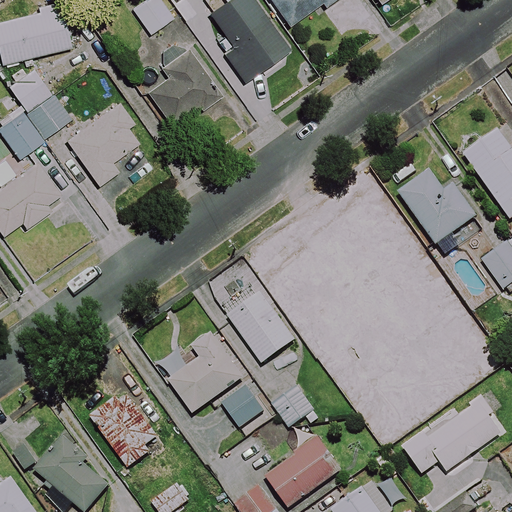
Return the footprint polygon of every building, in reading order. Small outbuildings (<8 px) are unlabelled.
[(173,19),(159,0),(147,0),(132,10),(149,35),(173,19)] [(253,0),(230,0),(226,3),(209,15),(233,49),(224,55),(244,83),(289,51),(253,0)] [(269,0),(287,27),(327,0),(269,0)] [(69,49),(59,10),(0,24),(0,62),(1,65),(69,49)] [(171,129),(196,111),(199,115),(220,100),(214,91),(186,52),(139,86),(171,129)] [(70,120),(42,84),(19,102),(25,109),(0,128),(0,135),(18,159),(70,120)] [(140,144),(129,129),(136,125),(119,101),(111,107),(64,141),(97,187),(117,173),(111,164),(140,144)] [(511,151),(511,152),(497,131),(464,155),(510,220),(511,218),(511,151)] [(59,197),(37,165),(0,189),(0,233),(2,237),(22,223),(26,229),(50,212),(46,206),(59,197)] [(441,189),(428,172),(397,194),(443,257),(459,245),(451,234),(478,215),(453,180),(441,189)] [(511,282),(511,241),(482,260),(501,290),(511,282)] [(326,316),(347,301),(357,295),(330,255),(299,276),(290,262),(265,279),(319,360),(344,343),(326,316)] [(426,305),(400,267),(370,287),(396,325),(426,305)] [(292,343),(252,284),(221,306),(261,364),(292,343)] [(356,314),(337,325),(346,340),(364,329),(356,314)] [(241,380),(210,337),(191,350),(198,360),(168,382),(191,415),(241,380)] [(262,412),(243,386),(220,403),(239,428),(262,412)] [(290,427),(306,416),(313,412),(299,391),(276,406),(290,427)] [(156,437),(124,393),(91,418),(128,469),(151,452),(146,445),(156,437)] [(491,415),(479,397),(468,404),(470,408),(428,438),(423,433),(402,448),(421,475),(439,462),(446,473),(500,434),(488,417),(491,415)] [(373,427),(388,448),(425,422),(411,401),(373,427)] [(265,480),(287,510),(340,471),(317,438),(263,477),(265,480)] [(85,511),(108,485),(87,468),(81,463),(86,458),(62,439),(34,471),(83,511),(85,511)] [(34,465),(23,445),(11,451),(21,471),(34,465)] [(164,469),(156,457),(137,471),(145,482),(164,469)] [(34,511),(12,479),(0,487),(0,511),(34,511)] [(173,511),(189,500),(176,484),(151,503),(157,511),(173,511)] [(240,511),(274,511),(277,510),(259,485),(234,503),(240,511)] [(378,511),(361,488),(333,508),(330,510),(330,511),(378,511)] [(468,511),(473,509),(462,495),(440,511),(468,511)]
